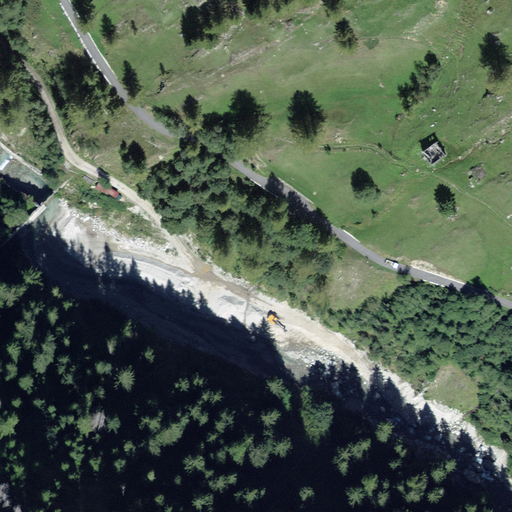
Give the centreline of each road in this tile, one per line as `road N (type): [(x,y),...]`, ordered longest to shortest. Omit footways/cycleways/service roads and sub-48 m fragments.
road 1 (unclassified): [(63,0),(145,119),(228,155),(377,259),(511,306)]
road 2 (track): [(0,37),(25,59),(72,156),(160,219),(201,275)]
